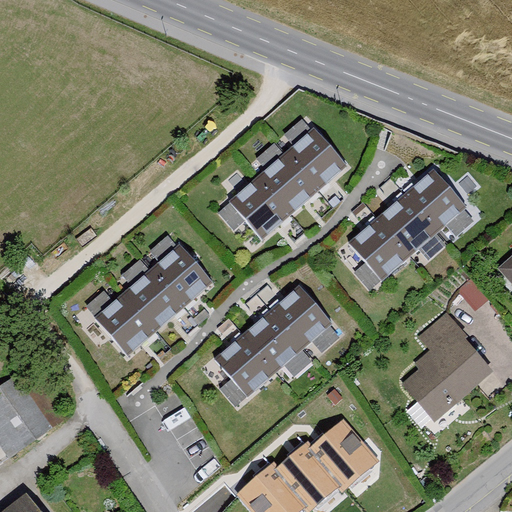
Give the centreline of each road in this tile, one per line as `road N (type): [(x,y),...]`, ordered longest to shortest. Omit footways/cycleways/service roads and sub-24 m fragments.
road 1 (track): [(306,57),(260,110),(56,291),(54,333),(100,414)]
road 2 (tertiary): [(167,0),(511,137)]
